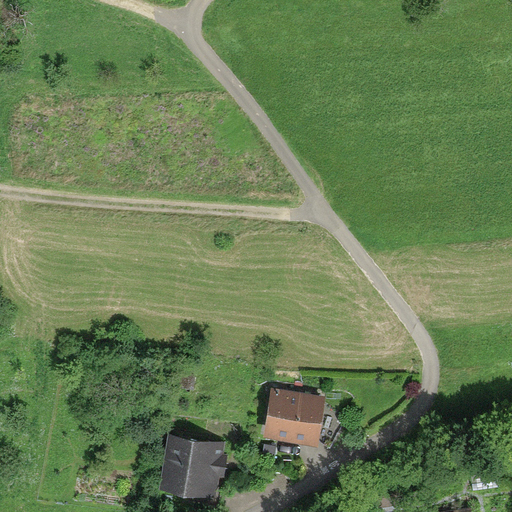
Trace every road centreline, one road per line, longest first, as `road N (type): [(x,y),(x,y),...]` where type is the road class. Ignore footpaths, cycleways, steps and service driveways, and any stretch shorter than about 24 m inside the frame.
road 1 (track): [(200,0),(186,28),(420,342),(424,377),(412,410)]
road 2 (track): [(319,210),(52,201),(0,192)]
road 3 (residential): [(250,511),(412,410)]
